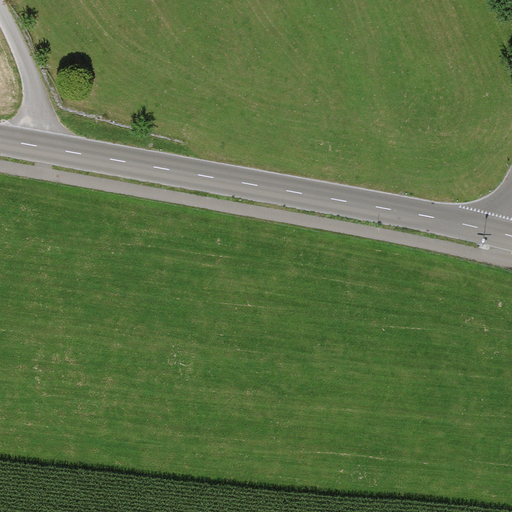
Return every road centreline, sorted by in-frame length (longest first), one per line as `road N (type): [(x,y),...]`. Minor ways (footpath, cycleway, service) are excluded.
road 1 (tertiary): [(0,140),(510,236)]
road 2 (track): [(43,148),(40,111),(0,4)]
